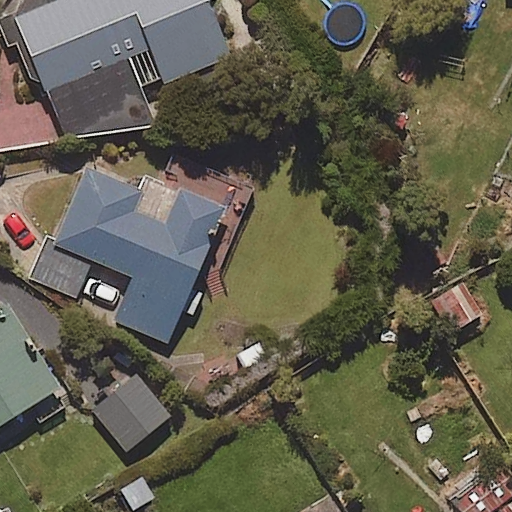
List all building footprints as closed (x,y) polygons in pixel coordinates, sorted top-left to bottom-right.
[(230,65),(204,0),(78,0),(17,23),(68,155),(152,123),(143,99),(230,65)] [(160,183),(230,218),(240,223),(256,191),(176,152),(160,183)] [(230,218),(160,183),(150,204),(86,173),(33,281),(75,302),(93,265),(135,286),(115,327),(164,352),(230,218)] [(482,322),(463,287),(431,305),(450,340),(482,322)] [(0,434),(60,398),(8,313),(0,318),(0,434)] [(170,422),(137,381),(95,415),(128,456),(170,422)]
